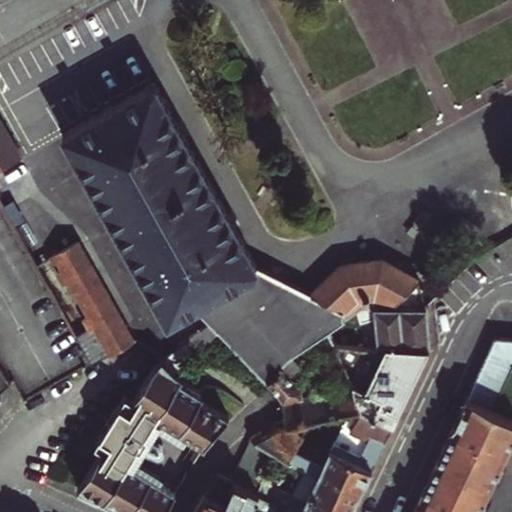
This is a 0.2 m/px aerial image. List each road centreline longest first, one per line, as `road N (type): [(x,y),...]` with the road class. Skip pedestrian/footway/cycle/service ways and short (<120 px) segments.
road 1 (residential): [(386,511),(479,311),(494,292),(511,288)]
road 2 (residential): [(180,511),(227,437),(271,398)]
